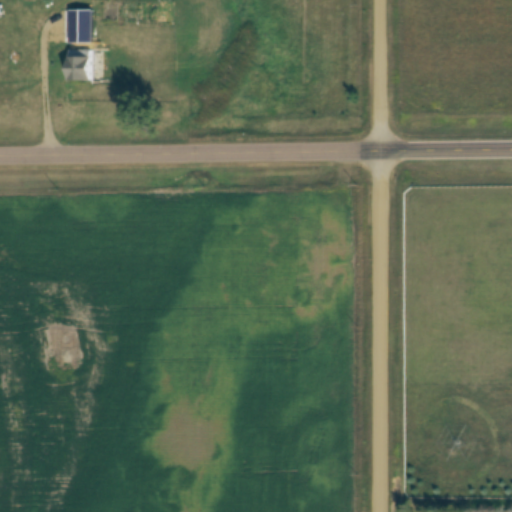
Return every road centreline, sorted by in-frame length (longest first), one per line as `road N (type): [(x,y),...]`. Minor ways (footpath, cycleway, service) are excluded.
road 1 (residential): [(380,511),(380,0)]
road 2 (tertiary): [(0,155),(380,151)]
road 3 (tertiary): [(511,150),(380,151)]
